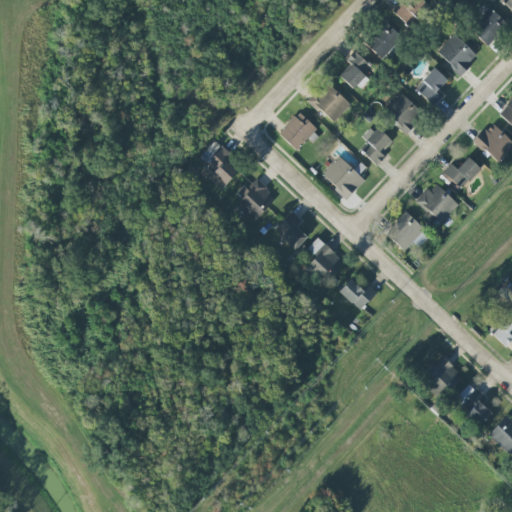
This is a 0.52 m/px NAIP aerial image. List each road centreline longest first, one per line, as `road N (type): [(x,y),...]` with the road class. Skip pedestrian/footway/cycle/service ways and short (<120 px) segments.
road 1 (residential): [(243,128),(511,387)]
road 2 (residential): [(348,230),(511,61)]
road 3 (residential): [(362,0),(243,128)]
